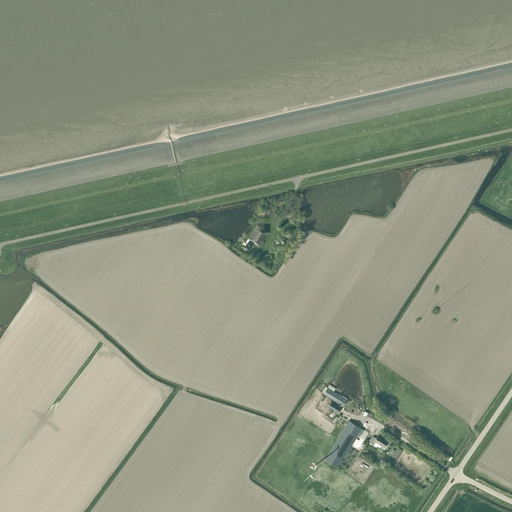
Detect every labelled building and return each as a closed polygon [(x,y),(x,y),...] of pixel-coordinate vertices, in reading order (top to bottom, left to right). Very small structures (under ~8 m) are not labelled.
[(249,250),(255,243),(259,246),(268,233),(257,225),(248,238),(246,242),(247,243),(244,247),(249,250)] [(340,404),(342,405),(343,406),(347,400),(334,391),(328,387),(324,394),(340,404)] [(339,406),(331,401),(328,406),(338,413),(342,405),(340,404),(339,406)] [(325,459),(338,467),(362,428),(353,423),(349,421),(325,459)] [(369,442),(374,445),(375,442),(384,447),(388,440),(378,434),(376,438),(373,436),(369,442)]
